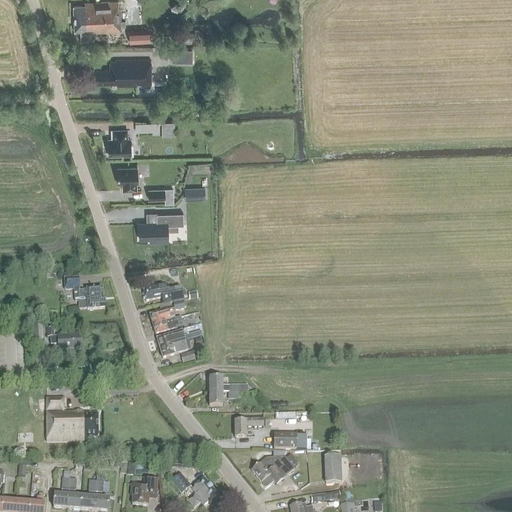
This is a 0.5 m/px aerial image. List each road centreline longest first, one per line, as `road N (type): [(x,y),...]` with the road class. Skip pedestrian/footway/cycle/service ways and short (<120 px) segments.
road 1 (unclassified): [(146,368),(29,0)]
road 2 (unclassified): [(256,511),(146,368)]
road 3 (unclassified): [(0,381),(146,368)]
